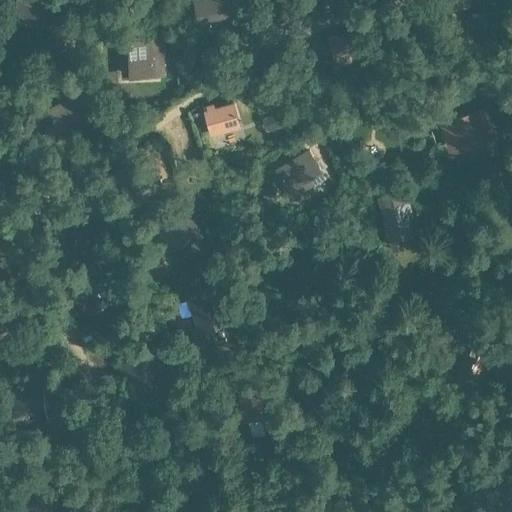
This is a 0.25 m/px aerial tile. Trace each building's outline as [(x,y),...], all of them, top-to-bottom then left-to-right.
[(55,0),(13,0),(8,10),(40,29),(57,1),(55,0)] [(232,0),(195,0),(198,13),(233,6),(232,0)] [(326,25),(345,23),(343,6),(324,8),(326,25)] [(330,40),(337,64),(365,56),(358,32),(330,40)] [(168,75),(166,42),(131,43),(132,76),(168,75)] [(321,107),(330,103),(324,90),(315,94),(321,107)] [(49,110),(61,137),(76,130),(73,123),(80,120),(85,131),(96,126),(82,95),(49,110)] [(205,111),(212,135),(240,127),(233,103),(205,111)] [(472,113),(443,123),(451,147),(480,137),(472,113)] [(324,175),(310,151),(275,172),(289,196),(324,175)] [(145,156),(110,174),(124,201),(160,182),(145,156)] [(415,231),(408,203),(383,209),(390,237),(415,231)] [(190,209),(152,227),(166,255),(203,238),(190,209)] [(328,288),(310,251),(286,263),(304,300),(328,288)] [(116,295),(93,263),(66,282),(90,314),(116,295)] [(221,288),(195,300),(214,342),(240,330),(221,288)] [(0,308),(0,341),(14,340),(10,307),(0,308)] [(511,351),(475,336),(461,370),(480,377),(485,366),(507,375),(511,363),(511,351)] [(166,377),(146,348),(119,366),(139,396),(166,377)] [(331,375),(297,390),(310,420),(344,405),(331,375)] [(263,388),(239,393),(241,405),(244,420),(267,416),(264,401),(266,400),(263,388)] [(10,394),(13,424),(48,420),(45,390),(10,394)] [(24,511),(47,511),(49,503),(47,502),(49,490),(30,486),(24,511)]
